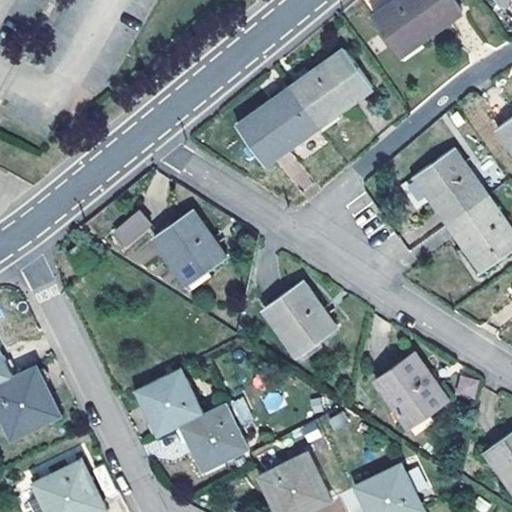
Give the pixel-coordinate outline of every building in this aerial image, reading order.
[(453,0),(394,0),(390,3),(394,8),(376,20),(400,55),(461,12),(453,0)] [(390,3),(372,15),(376,20),(394,8),(390,3)] [(345,48),(311,72),(314,77),(296,90),(320,125),(373,87),(345,48)] [(311,72),(293,85),(296,90),(314,77),(311,72)] [(293,85),(275,98),(278,102),(296,90),(293,85)] [(278,102),(275,98),(237,125),(264,164),(320,125),(296,90),(278,102)] [(511,117),(498,128),(511,147),(511,117)] [(453,147),(449,151),(461,169),(466,165),(453,147)] [(414,175),(448,222),(487,195),(466,165),(461,169),(449,151),(414,175)] [(511,239),(505,229),(509,225),(487,195),(448,222),(482,270),(511,249),(511,239)] [(209,243),(214,240),(192,209),(153,237),(187,285),(221,261),(209,243)] [(147,224),(138,211),(114,228),(124,241),(147,224)] [(226,258),(214,240),(209,243),(221,261),(226,258)] [(79,269),(92,258),(80,242),(67,253),(79,269)] [(319,314),(323,311),(302,281),(264,307),(298,356),(331,332),(319,314)] [(336,329),(323,311),(319,314),(331,332),(336,329)] [(0,381),(13,375),(1,351),(0,348),(0,381)] [(409,427),(444,404),(431,385),(436,381),(415,351),(374,379),(409,427)] [(13,375),(0,381),(0,411),(12,437),(60,414),(36,365),(14,376),(13,375)] [(182,424),(204,413),(181,368),(137,389),(159,434),(181,423),(182,424)] [(460,374),(454,393),(473,399),(479,380),(460,374)] [(449,400),(436,381),(431,385),(444,404),(449,400)] [(241,428),(253,423),(242,397),(230,402),(241,428)] [(247,447),(226,403),(204,414),(204,413),(182,424),(204,469),(247,447)] [(511,488),(511,431),(485,450),(511,488)] [(308,451),(260,475),(277,511),(305,511),(331,499),(308,451)] [(82,458),(34,481),(49,511),(93,511),(107,506),(82,458)] [(356,486),(369,511),(415,511),(423,508),(401,464),(356,486)]
